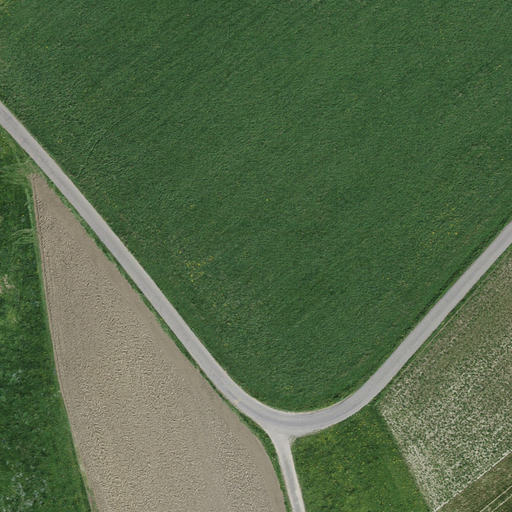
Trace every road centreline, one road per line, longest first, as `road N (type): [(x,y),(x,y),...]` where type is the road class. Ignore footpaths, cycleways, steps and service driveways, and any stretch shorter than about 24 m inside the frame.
road 1 (unclassified): [(282,430),(230,391),(0,110)]
road 2 (unclassified): [(511,233),(362,397),(334,416),(282,430)]
